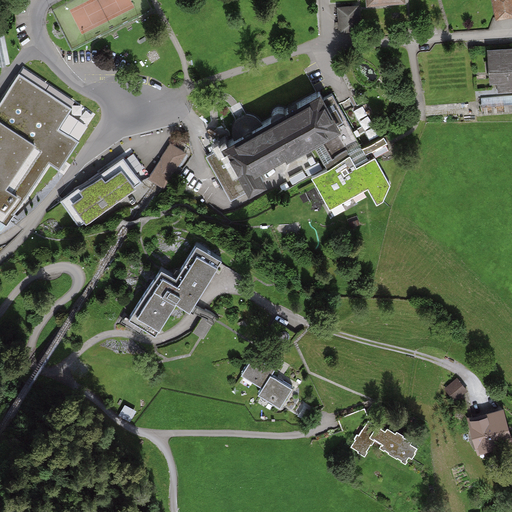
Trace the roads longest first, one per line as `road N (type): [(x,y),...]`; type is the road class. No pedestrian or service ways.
road 1 (residential): [(188,87),(326,38),(511,31)]
road 2 (residential): [(45,0),(37,10),(39,36),(88,96),(112,100),(188,87)]
